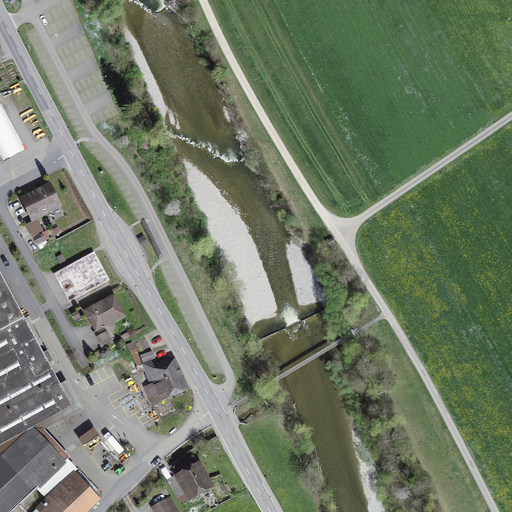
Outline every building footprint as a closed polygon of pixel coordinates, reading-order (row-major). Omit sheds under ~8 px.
[(0,103),(0,152),(3,159),(24,149),(3,103),(0,103)] [(22,201),(32,220),(59,206),(50,187),(22,201)] [(94,253),(54,275),(60,286),(63,285),(65,290),(63,291),(69,302),(109,280),(94,253)] [(0,446),(72,407),(48,363),(52,360),(48,351),(43,354),(0,274),(0,446)] [(85,311),(96,331),(124,316),(113,296),(85,311)] [(97,336),(101,345),(113,340),(108,331),(97,336)] [(135,350),(131,352),(137,365),(142,363),(135,350)] [(152,352),(141,356),(143,363),(155,359),(152,352)] [(183,387),(171,359),(153,367),(151,361),(143,365),(152,387),(147,389),(153,405),(165,400),(163,395),(183,387)] [(111,362),(93,370),(111,413),(130,405),(126,398),(138,393),(131,376),(118,381),(111,362)] [(0,461),(0,511),(10,511),(63,463),(33,431),(0,461)] [(190,496),(209,486),(193,457),(185,462),(190,471),(179,476),(190,496)] [(79,511),(95,497),(75,475),(39,509),(42,511),(79,511)] [(168,483),(177,498),(184,494),(176,478),(168,483)] [(158,508),(160,511),(176,511),(170,501),(158,508)]
